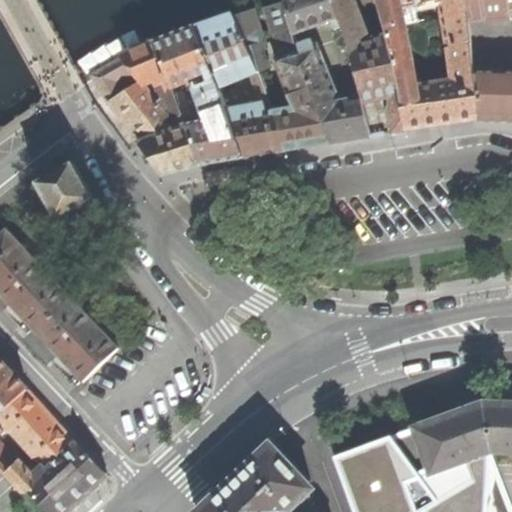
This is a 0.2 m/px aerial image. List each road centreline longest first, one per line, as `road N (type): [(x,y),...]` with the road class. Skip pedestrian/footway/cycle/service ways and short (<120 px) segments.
road 1 (residential): [(158,231),(194,203),(511,157)]
road 2 (residential): [(326,370),(268,310),(168,247)]
road 3 (tertiary): [(511,308),(400,330),(359,345),(326,370)]
road 4 (tertiary): [(326,370),(511,341)]
road 5 (residential): [(168,247),(264,405)]
road 6 (tertiary): [(264,405),(152,504)]
road 7 (unclassified): [(77,111),(158,231)]
